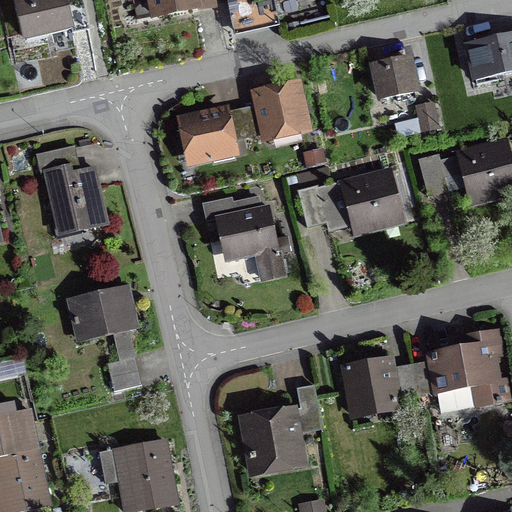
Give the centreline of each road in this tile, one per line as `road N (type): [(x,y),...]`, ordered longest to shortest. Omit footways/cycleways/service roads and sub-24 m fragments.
road 1 (residential): [(118,92),(511,1)]
road 2 (residential): [(511,286),(184,363)]
road 3 (residential): [(118,92),(184,363)]
road 4 (residential): [(184,363),(216,511)]
road 5 (residential): [(0,117),(118,92)]
